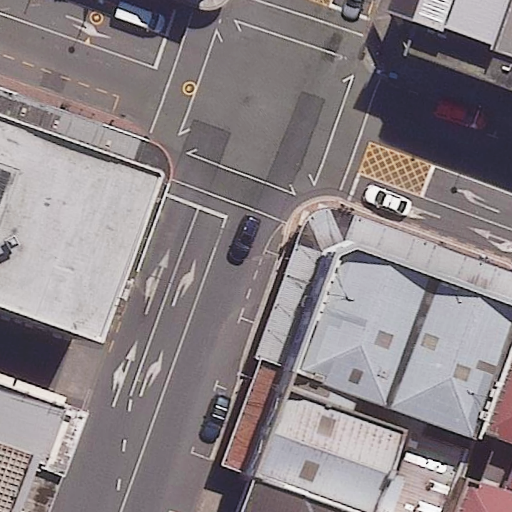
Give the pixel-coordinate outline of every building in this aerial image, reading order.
[(511,0),(421,0),(405,47),(511,85),(511,0)] [(142,181),(0,130),(0,327),(82,356),(142,181)] [(511,295),(511,286),(346,227),(297,363),(466,423),(511,295)] [(511,341),(468,463),(511,478),(511,341)] [(374,511),(404,430),(283,387),(253,472),(364,511),(374,511)] [(0,511),(16,511),(20,505),(44,440),(54,414),(0,396),(0,511)] [(511,511),(511,478),(468,463),(450,511),(511,511)] [(364,511),(253,472),(238,511),(364,511)]
